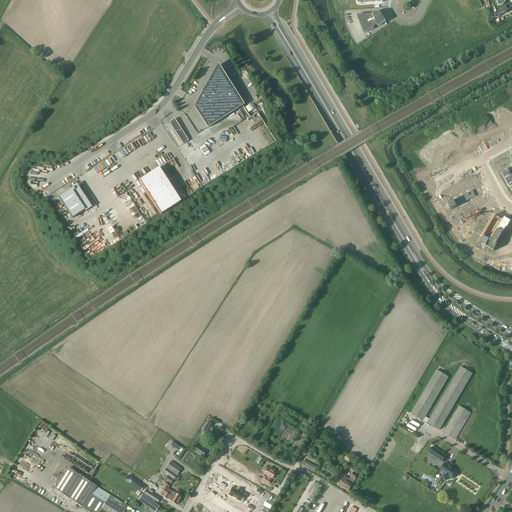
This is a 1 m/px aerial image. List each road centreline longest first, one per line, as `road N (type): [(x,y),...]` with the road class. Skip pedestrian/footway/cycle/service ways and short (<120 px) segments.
road 1 (primary): [(265,14),(432,290),(501,342)]
road 2 (primary): [(505,331),(442,290),(273,9)]
road 3 (unclassified): [(371,511),(234,437),(184,511)]
road 4 (unclassified): [(214,25),(156,110),(46,176)]
